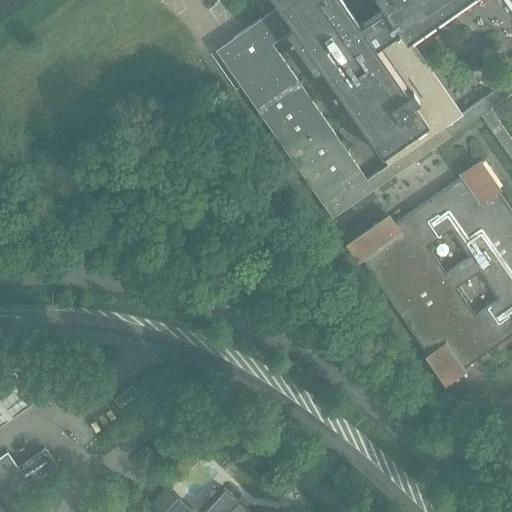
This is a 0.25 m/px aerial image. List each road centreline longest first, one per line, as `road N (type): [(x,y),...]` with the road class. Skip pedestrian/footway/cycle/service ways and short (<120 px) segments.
road 1 (secondary): [(495,511),(337,367),(254,316),(140,281),(0,271)]
road 2 (secondary): [(0,326),(97,330),(218,369),(340,445),(411,511)]
road 3 (residential): [(338,511),(260,441),(236,431),(176,423),(136,442)]
